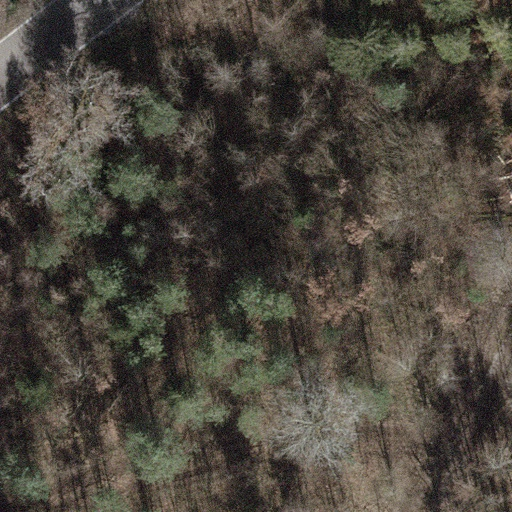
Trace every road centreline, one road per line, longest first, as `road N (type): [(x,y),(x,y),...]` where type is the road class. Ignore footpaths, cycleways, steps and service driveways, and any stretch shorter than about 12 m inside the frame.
road 1 (track): [(511,322),(422,511)]
road 2 (tertiary): [(0,73),(97,0)]
